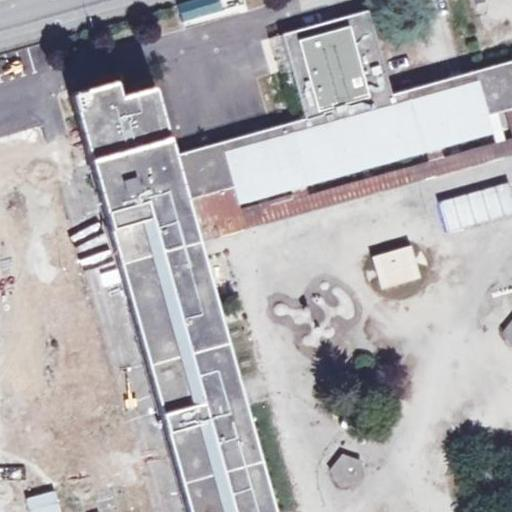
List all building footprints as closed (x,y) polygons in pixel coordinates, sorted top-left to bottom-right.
[(0,511),(271,511),(195,242),(183,200),(234,186),(239,203),(289,189),(306,185),(424,152),(439,148),(493,133),(492,132),(488,115),(502,111),(511,108),(511,58),(391,93),(367,10),(282,34),(306,118),(171,156),(152,90),(117,100),(113,85),(69,97),(75,119),(68,121),(0,140),(0,511)] [(0,109),(0,140),(68,121),(60,92),(0,109)] [(195,242),(511,154),(511,108),(502,111),(510,139),(442,157),(439,148),(424,152),(427,162),(308,195),(306,185),(289,189),(291,193),(240,209),(239,203),(234,186),(183,200),(195,242)] [(408,246),(371,256),(379,285),(416,275),(408,246)] [(355,485),(362,462),(336,455),(329,477),(355,485)]
